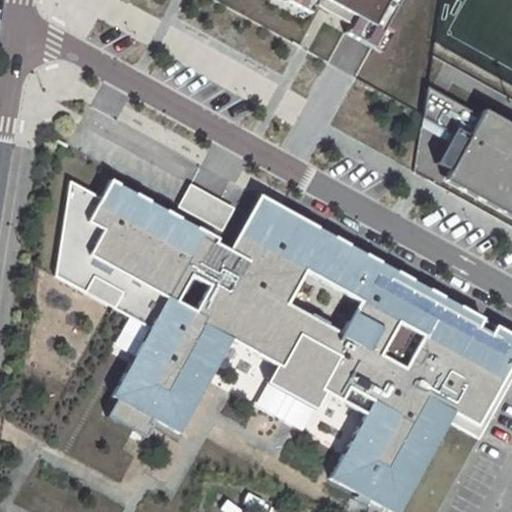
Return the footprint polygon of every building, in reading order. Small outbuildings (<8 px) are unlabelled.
[(371,50),(398,0),(281,0),(309,15),(317,0),(319,0),(352,18),(343,34),(371,50)] [(511,136),(444,99),(432,92),(425,89),(421,120),(450,136),(446,144),(435,165),(448,173),(446,176),(511,212),(511,136)] [(421,120),(419,129),(446,144),(450,136),(421,120)] [(222,233),(234,208),(190,185),(177,209),(222,233)] [(64,239),(65,241),(61,246),(66,249),(62,258),(63,259),(59,265),(63,267),(55,283),(85,300),(93,285),(121,300),(112,315),(149,335),(112,403),(116,406),(107,422),(146,444),(155,427),(179,440),(231,347),(272,370),(265,382),(314,409),(321,396),(364,420),(329,484),(379,511),(400,511),(447,428),(478,445),(478,443),(472,439),(509,373),(503,370),(511,353),(442,313),(447,305),(259,202),(228,257),(204,244),(207,239),(110,187),(100,205),(69,188),(67,200),(68,200),(67,209),(72,212),(67,221),(68,222),(65,228),(69,230),(64,239)] [(511,341),(447,305),(442,313),(511,353),(503,370),(509,373),(472,439),(478,443),(511,381),(511,341)]
